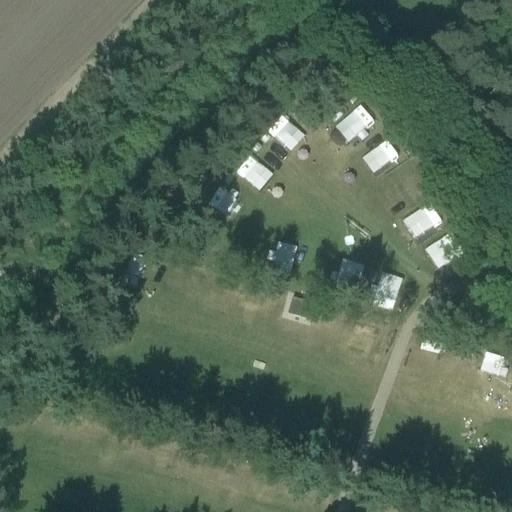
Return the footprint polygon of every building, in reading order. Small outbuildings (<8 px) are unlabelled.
[(381,177),(398,167),(387,149),(371,159),(381,177)] [(405,177),(396,183),(409,202),(418,196),(405,177)] [(317,296),(279,287),(273,312),(311,321),(317,296)] [(470,383),(492,388),(500,356),(478,351),(470,383)] [(95,378),(84,394),(97,403),(108,388),(95,378)] [(123,397),(139,401),(141,390),(125,386),(123,397)] [(66,426),(63,447),(81,449),(85,429),(66,426)] [(166,478),(171,448),(156,445),(150,475),(166,478)]
